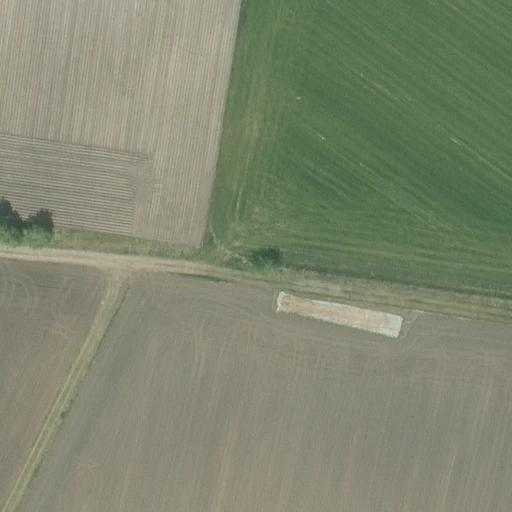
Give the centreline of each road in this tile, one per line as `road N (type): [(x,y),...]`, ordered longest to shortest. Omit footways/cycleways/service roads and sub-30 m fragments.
road 1 (track): [(511,322),(125,265),(6,511)]
road 2 (track): [(125,265),(0,249)]
